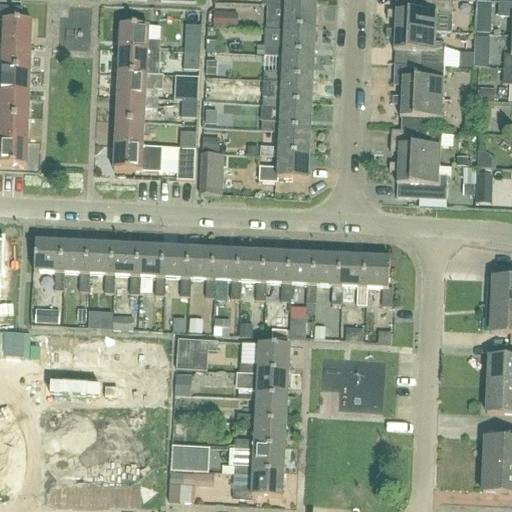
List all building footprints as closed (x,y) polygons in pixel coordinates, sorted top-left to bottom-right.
[(317,7),(316,0),(285,0),(286,1),(269,1),(269,0),(268,0),(267,10),(285,11),(285,6),(317,7)] [(388,14),(387,22),(389,23),(389,22),(396,22),(396,34),(394,34),(394,35),(438,37),(438,36),(436,36),(437,19),(439,19),(439,18),(452,18),(453,4),(426,3),(396,1),(395,15),(388,14)] [(315,32),(317,7),(285,6),(285,11),(284,27),(268,26),(268,25),(267,25),(266,35),(284,36),(284,31),(315,32)] [(477,6),(477,21),(492,22),(492,7),(477,6)] [(511,40),(511,7),(499,7),(499,21),(511,21),(511,40),(511,41),(511,40)] [(3,49),(31,50),(32,25),(21,25),(22,12),(0,10),(0,24),(4,25),(4,38),(0,38),(0,48),(3,49)] [(226,30),(226,17),(215,16),(214,30),(226,30)] [(120,55),(160,56),(161,45),(148,45),(149,31),(121,30),(120,55)] [(185,58),(200,58),(202,31),(186,30),(185,58)] [(315,32),(284,31),(284,36),(283,52),(267,51),(265,51),(265,60),(283,61),(283,56),(314,58),(315,32)] [(394,35),(394,34),(387,34),(386,41),(388,42),(388,41),(395,41),(395,53),(394,53),(394,55),(395,55),(394,68),(422,70),(444,70),(445,53),(440,47),(435,47),(436,38),(438,38),(438,37),(394,35)] [(511,40),(511,41),(511,42),(511,41),(511,59),(503,59),(503,73),(511,73),(511,40)] [(218,56),(218,45),(207,45),(207,56),(218,56)] [(30,74),(31,50),(3,49),(2,73),(30,74)] [(258,50),(257,60),(265,60),(265,51),(258,50)] [(160,67),(160,56),(120,55),(119,78),(147,80),(147,67),(160,67)] [(313,83),(314,58),(283,56),(283,61),(282,77),(265,76),(264,76),(264,85),(282,86),(282,81),(313,83)] [(200,75),(200,58),(185,58),(184,74),(200,75)] [(475,63),(475,72),(489,72),(489,64),(475,63)] [(207,65),(207,79),(216,79),(216,65),(207,65)] [(394,68),(393,90),(395,90),(395,88),(403,89),(402,101),(401,101),(401,102),(443,104),(441,103),(442,85),(444,85),(444,84),(444,70),(422,70),(394,68)] [(0,72),(0,96),(29,98),(30,74),(2,73),(0,72)] [(511,73),(503,73),(502,88),(511,88),(511,73)] [(146,94),(147,80),(119,78),(118,103),(158,104),(158,95),(146,94)] [(312,108),(313,83),(282,81),(282,86),(281,102),(264,102),(264,101),(263,101),(263,111),(281,112),(281,107),(312,108)] [(183,106),(198,106),(199,89),(183,89),(183,106)] [(491,105),(492,94),(481,93),(481,105),(491,105)] [(29,122),(29,98),(0,96),(0,106),(1,106),(1,121),(29,122)] [(393,101),(392,109),(394,109),(394,108),(402,108),(402,120),(400,120),(400,122),(401,122),(401,136),(419,137),(428,137),(429,123),(442,124),(442,123),(440,122),(441,105),(443,106),(443,104),(401,102),(401,101),(393,101)] [(157,114),(158,104),(118,103),(116,127),(144,128),(145,113),(157,114)] [(197,123),(198,106),(183,106),(182,122),(197,123)] [(279,137),(280,132),(311,133),(312,108),(281,107),(281,112),(263,111),(261,136),(279,137)] [(217,128),(217,115),(207,115),(206,128),(217,128)] [(0,132),(0,144),(28,146),(29,122),(1,121),(0,133),(0,132)] [(143,152),(144,128),(116,127),(115,150),(143,152)] [(310,159),(311,133),(280,132),(279,137),(279,153),(262,152),(261,152),(260,161),(278,162),(278,157),(310,159)] [(391,135),(390,156),(391,156),(400,156),(399,168),(397,168),(397,169),(440,171),(440,170),(438,170),(439,152),(441,152),(441,151),(440,151),(440,138),(428,137),(419,137),(401,136),(391,135)] [(180,154),(196,154),(197,137),(181,137),(180,154)] [(202,141),(202,157),(218,158),(219,142),(202,141)] [(0,171),(0,170),(27,171),(28,146),(0,144),(0,171)] [(161,152),(143,152),(115,150),(114,175),(159,177),(161,152)] [(161,152),(159,177),(179,178),(180,171),(180,154),(161,152)] [(196,154),(180,154),(180,171),(179,178),(179,185),(194,185),(196,154)] [(308,184),(310,159),(278,157),(278,162),(278,172),(260,171),(259,186),(278,187),(278,183),(308,184)] [(467,170),(467,162),(457,162),(457,170),(467,170)] [(390,168),(389,176),(390,176),(390,175),(399,175),(398,187),(397,187),(397,188),(397,202),(419,203),(446,205),(447,191),(447,182),(437,181),(438,172),(440,172),(440,171),(397,169),(397,168),(390,168)] [(201,175),(200,199),(220,200),(221,176),(201,175)] [(493,180),(479,180),(478,209),(492,209),(493,180)] [(464,199),(474,200),(474,189),(464,189),(464,199)] [(60,278),(62,247),(36,246),(34,277),(56,278),(55,294),(55,296),(64,296),(65,278),(60,278)] [(85,279),(87,248),(62,247),(60,278),(65,278),(81,279),(80,296),(80,297),(90,297),(90,279),(85,279)] [(111,280),(112,249),(87,248),(85,279),(90,279),(106,280),(106,297),(105,297),(105,298),(115,299),(116,281),(111,280)] [(136,282),(137,251),(112,249),(111,280),(116,281),(132,281),(131,298),(130,298),(130,299),(140,300),(141,282),(136,282)] [(161,283),(163,252),(137,251),(136,282),(141,282),(157,283),(156,299),(155,301),(165,301),(166,283),(161,283)] [(186,284),(188,253),(163,252),(161,283),(166,283),(182,284),(181,301),(181,300),(181,302),(190,302),(191,284),(186,284)] [(211,285),(213,254),(188,253),(186,284),(191,284),(207,285),(206,302),(206,303),(215,303),(216,285),(211,285)] [(237,286),(238,256),(213,254),(211,285),(216,285),(232,286),(232,303),(231,303),(231,304),(241,305),(242,287),(237,286)] [(262,288),(263,257),(238,256),(237,286),(242,287),(258,288),(257,304),(256,304),(256,305),(266,306),(267,288),(262,288)] [(287,289),(289,258),(263,257),(262,288),(267,288),(283,289),(282,305),(282,307),(291,307),(292,289),(287,289)] [(312,290),(314,259),(289,258),(287,289),(292,289),(308,290),(307,307),(306,317),(316,317),(316,308),(317,290),(312,290)] [(338,291),(339,260),(314,259),(312,290),(317,290),(333,291),(333,308),(332,308),(332,309),(342,310),(343,292),(338,291)] [(363,293),(364,262),(339,260),(338,291),(343,292),(358,292),(358,309),(357,309),(357,310),(367,311),(368,293),(363,293)] [(363,293),(368,293),(384,294),(383,310),(382,310),(382,312),(392,312),(393,293),(389,293),(390,263),(364,262),(363,293)] [(492,309),(491,309),(491,310),(511,311),(511,283),(493,283),(493,284),(488,283),(487,298),(493,298),(492,309)] [(511,338),(511,350),(511,311),(491,310),(491,311),(492,311),(492,321),(486,321),(486,335),(491,336),(491,337),(511,338)] [(59,329),(60,316),(36,314),(35,328),(59,329)] [(89,316),(88,333),(112,334),(113,321),(113,318),(89,316)] [(113,321),(113,335),(133,335),(133,321),(113,321)] [(306,323),(290,322),(289,344),(305,345),(306,323)] [(230,325),(215,324),(214,339),(229,340),(230,325)] [(175,326),(174,336),(185,336),(185,326),(175,326)] [(191,326),(190,337),(201,337),(202,326),(191,326)] [(241,328),(241,341),(251,342),(252,329),(241,328)] [(315,331),(314,344),(324,344),(325,331),(315,331)] [(363,347),(364,333),(346,333),(345,346),(363,347)] [(273,334),(272,343),(287,344),(287,335),(273,334)] [(197,376),(198,356),(217,357),(218,347),(178,345),(177,375),(197,376)] [(258,374),(289,376),(290,350),(259,349),(242,348),(241,369),(240,369),(240,378),(258,379),(258,374)] [(511,363),(490,362),(488,390),(511,391),(511,363)] [(240,378),(238,403),(256,404),(257,400),(287,401),(289,376),(258,374),(258,379),(240,378)] [(176,379),(175,399),(190,399),(191,380),(176,379)] [(511,391),(488,390),(487,418),(511,419),(511,391)] [(286,426),(287,401),(257,400),(256,404),(255,420),(239,420),(239,419),(237,419),(237,429),(255,430),(255,425),(286,426)] [(67,429),(75,430),(76,415),(68,415),(67,429)] [(87,431),(95,431),(96,416),(88,416),(87,431)] [(104,417),(96,416),(95,431),(103,431),(104,417)] [(128,432),(136,433),(137,418),(129,418),(128,432)] [(145,419),(137,418),(136,433),(144,433),(145,419)] [(285,452),(286,426),(255,425),(255,430),(254,446),(237,445),(237,444),(236,444),(236,454),(254,455),(254,450),(285,452)] [(484,470),(511,471),(511,444),(486,443),(484,470)] [(232,454),(232,469),(235,469),(234,479),(252,480),(253,475),(284,477),(285,452),(254,450),(254,455),(236,454),(232,454)] [(172,465),(180,465),(180,470),(196,471),(197,452),(172,451),(172,465)] [(50,488),(50,491),(52,491),(53,491),(72,491),(74,456),(54,455),(54,454),(52,454),(52,456),(51,488),(50,488)] [(74,456),(72,491),(92,493),(94,457),(74,456)] [(94,457),(92,493),(113,494),(114,458),(94,457)] [(114,458),(113,494),(133,495),(135,459),(114,458)] [(135,459),(133,495),(152,496),(155,496),(155,494),(156,462),(156,460),(154,459),(154,460),(135,459)] [(511,471),(484,470),(483,497),(511,498),(511,471)] [(282,503),(284,477),(253,475),(252,480),(234,479),(234,495),(233,504),(252,505),(252,501),(282,503)] [(184,492),(196,493),(197,479),(185,478),(184,492)] [(181,491),(170,490),(169,507),(180,507),(181,491)]
